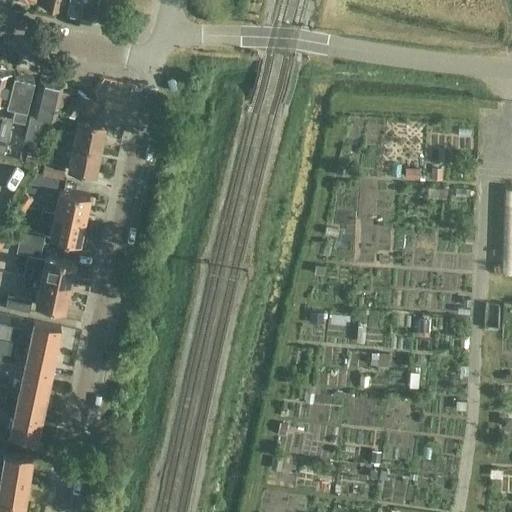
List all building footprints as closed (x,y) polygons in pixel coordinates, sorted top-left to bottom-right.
[(68,0),(66,9),(93,14),(96,0),(68,0)] [(0,103),(2,104),(10,72),(0,69),(0,103)] [(0,151),(3,153),(12,116),(23,118),(26,108),(33,77),(13,73),(5,104),(0,123),(0,151)] [(31,112),(54,117),(62,84),(59,83),(57,80),(52,79),(49,81),(39,79),(31,112)] [(63,111),(73,117),(86,97),(76,91),(63,111)] [(79,110),(89,116),(97,103),(88,97),(79,110)] [(78,119),(73,143),(99,148),(104,124),(78,119)] [(99,148),(73,143),(67,168),(93,174),(99,148)] [(41,174),(57,177),(62,178),(64,167),(43,162),(41,174)] [(420,181),(420,171),(404,170),(404,180),(420,181)] [(57,177),(41,174),(36,173),(34,183),(55,188),(57,177)] [(511,187),(504,187),(501,272),(511,272),(511,187)] [(59,188),(54,212),(84,218),(89,195),(59,188)] [(23,192),(15,203),(26,206),(32,198),(23,192)] [(26,206),(15,203),(10,212),(18,218),(26,206)] [(84,218),(54,212),(49,235),(79,242),(84,218)] [(20,228),(18,241),(41,246),(44,233),(20,228)] [(41,246),(18,241),(15,252),(39,257),(41,246)] [(44,255),(39,278),(39,279),(69,285),(74,262),(44,255)] [(39,279),(39,278),(28,276),(27,285),(37,288),(34,302),(64,308),(69,285),(39,279)] [(4,306),(28,311),(31,299),(7,294),(4,306)] [(498,331),(511,330),(511,307),(497,308),(498,331)] [(0,322),(8,325),(10,316),(0,313),(0,322)] [(33,321),(28,344),(55,350),(60,326),(33,321)] [(28,344),(23,366),(50,372),(55,350),(28,344)] [(23,366),(18,389),(45,394),(50,372),(23,366)] [(18,389),(13,411),(40,417),(45,394),(18,389)] [(40,417),(13,411),(8,434),(35,440),(40,417)] [(4,452),(0,476),(28,480),(31,457),(4,452)] [(0,476),(0,499),(24,503),(28,480),(0,476)] [(0,499),(0,511),(22,511),(24,503),(0,499)]
